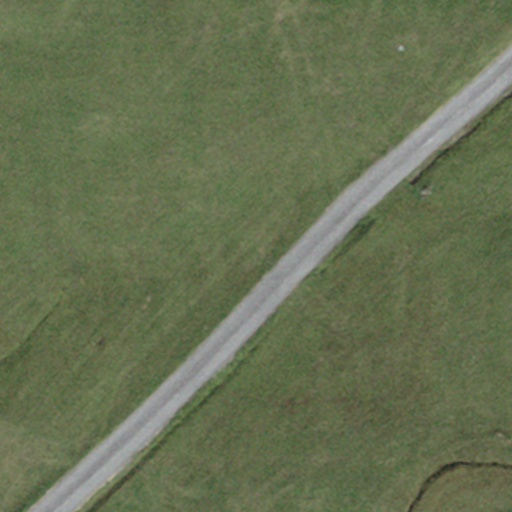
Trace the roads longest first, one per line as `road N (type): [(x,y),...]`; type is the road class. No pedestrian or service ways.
road 1 (track): [(511,63),(356,201),(55,511)]
road 2 (unknown): [(165,0),(275,58),(511,214)]
